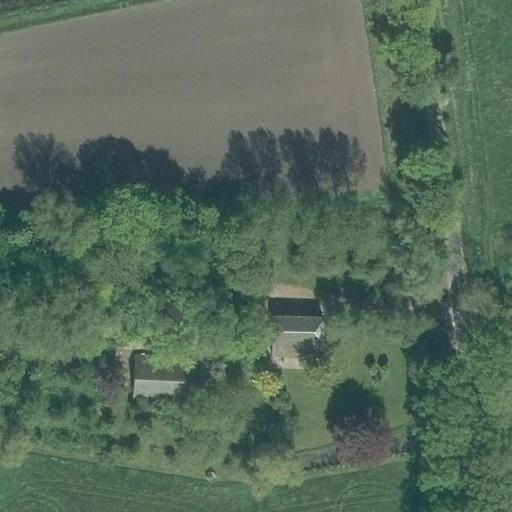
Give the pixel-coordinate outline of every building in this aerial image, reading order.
[(146,269),(181,269),(180,218),(145,219),(146,269)] [(133,272),(144,272),(144,251),(132,251),(133,272)] [(205,306),(176,306),(176,332),(189,332),(189,315),(205,315),(205,306)] [(270,356),(316,357),(317,342),(321,342),(322,317),(271,315),(270,356)] [(197,403),(198,360),(133,357),(132,401),(197,403)]
